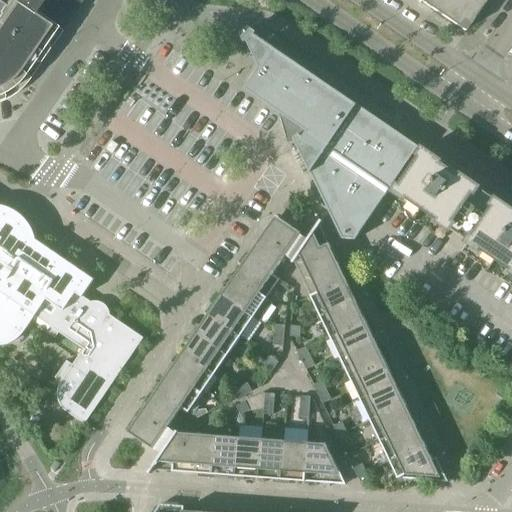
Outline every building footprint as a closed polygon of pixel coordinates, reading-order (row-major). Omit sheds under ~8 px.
[(0,0),(0,93),(1,93),(5,90),(9,88),(12,85),(17,81),(22,74),(70,4),(64,0),(0,0)] [(417,0),(463,31),(484,0),(417,0)] [(243,26),(239,30),(242,36),(245,35),(260,66),(260,67),(243,88),(268,104),(278,112),(282,114),(290,141),(295,140),(296,141),(311,173),(342,239),(355,240),(355,239),(419,146),(392,128),(250,31),(243,26)] [(446,165),(423,149),(395,191),(450,229),(511,271),(511,210),(455,171),(457,167),(449,162),(446,165)] [(144,338),(83,296),(94,280),(36,240),(35,235),(33,231),(31,227),(30,224),(28,222),(25,218),(22,215),(18,212),(14,210),(11,209),(7,207),(3,206),(0,205),(0,345),(1,346),(6,345),(8,344),(10,344),(14,342),(16,340),(19,338),(21,336),(22,335),(24,332),(35,316),(50,327),(46,333),(55,339),(59,333),(83,349),(73,365),(67,361),(55,378),(61,382),(58,388),(58,394),(58,400),(60,405),(62,408),(66,412),(84,424),(144,338)] [(311,298),(346,281),(350,279),(343,264),(339,266),(329,244),(321,247),(314,233),(323,221),(321,220),(309,238),(276,216),(247,257),(273,274),(285,256),(294,262),(311,298)] [(273,274),(247,257),(244,255),(238,263),(242,265),(234,277),(266,299),(280,279),(273,274)] [(218,293),(254,318),(262,323),(275,305),(266,299),(234,277),(226,289),(222,286),(218,293)] [(352,293),(346,281),(311,298),(321,317),(360,298),(356,291),(352,293)] [(254,318),(218,293),(213,300),(216,303),(208,315),(241,337),(254,318)] [(360,298),(321,317),(331,338),(366,321),(360,308),(364,306),(360,298)] [(241,337),(208,315),(200,326),(197,324),(192,331),(228,355),(241,337)] [(366,321),(331,338),(340,358),(380,340),(376,332),(372,334),(366,321)] [(284,336),(285,326),(275,325),(275,335),(284,336)] [(300,327),(291,326),(290,337),(300,337),(300,327)] [(228,355),(192,331),(187,338),(191,340),(183,352),(215,374),(228,355)] [(283,346),(284,336),(275,335),(274,346),(283,346)] [(380,340),(340,358),(350,379),(386,362),(379,349),(383,347),(380,340)] [(306,347),(297,351),(302,361),(310,357),(306,347)] [(215,374),(183,352),(175,364),(171,362),(166,369),(202,393),(215,374)] [(270,357),(264,365),(272,371),(278,362),(270,357)] [(314,365),(310,357),(302,361),(306,369),(314,365)] [(386,362),(350,379),(360,400),(399,381),(396,373),(392,375),(386,362)] [(202,393),(166,369),(161,376),(165,378),(156,391),(181,408),(189,413),(202,393)] [(322,381),(313,385),(318,395),(326,390),(322,381)] [(403,388),(399,381),(360,400),(370,420),(405,403),(399,390),(403,388)] [(248,383),(239,388),(243,396),(252,392),(248,383)] [(243,396),(239,388),(229,392),(233,401),(243,396)] [(331,399),(326,390),(318,395),(322,403),(331,399)] [(181,408),(156,391),(128,432),(160,454),(148,473),(150,474),(158,461),(173,463),(172,472),(198,474),(198,477),(214,478),(214,475),(217,435),(177,432),(169,427),(181,408)] [(274,404),(274,394),(265,393),(264,403),(274,404)] [(309,407),(310,397),(300,396),(300,406),(309,407)] [(250,410),(246,402),(236,406),(240,415),(250,410)] [(273,414),(274,404),(264,403),(263,414),(273,414)] [(411,416),(405,403),(370,420),(380,441),(419,422),(415,414),(411,416)] [(308,417),(309,407),(300,406),(299,416),(308,417)] [(198,419),(209,413),(207,408),(194,410),(191,414),(198,419)] [(342,422),(333,426),(338,436),(346,432),(342,422)] [(419,422),(380,441),(390,461),(425,444),(419,431),(423,429),(419,422)] [(350,440),(346,432),(338,436),(342,444),(350,440)] [(217,435),(214,475),(228,476),(228,479),(236,480),(239,437),(217,435)] [(239,437),(236,480),(244,481),(244,477),(259,478),(262,439),(239,437)] [(284,440),(262,439),(259,478),(273,479),(273,483),(281,483),(284,440)] [(284,440),(281,483),(289,484),(289,480),(304,482),(307,442),(284,440)] [(326,444),(307,442),(304,482),(321,483),(321,486),(329,487),(329,484),(346,485),(326,444)] [(432,459),(425,444),(390,461),(398,478),(410,479),(416,480),(448,482),(436,457),(432,459)] [(359,458),(350,462),(355,471),(363,467),(359,458)] [(54,473),(60,464),(55,461),(50,469),(54,473)] [(368,476),(363,467),(355,471),(359,480),(368,476)]
